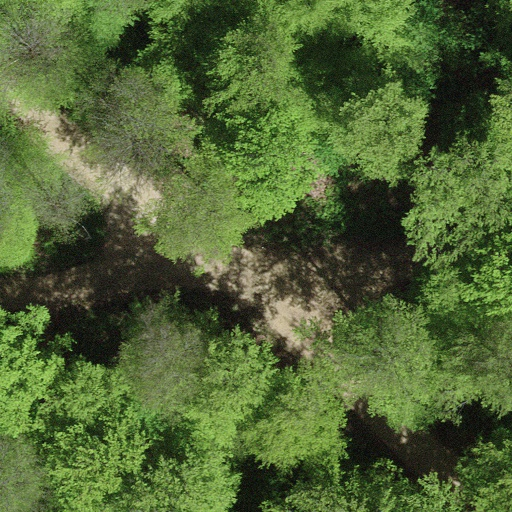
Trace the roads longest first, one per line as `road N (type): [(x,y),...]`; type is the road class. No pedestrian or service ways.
road 1 (track): [(511,495),(193,272)]
road 2 (track): [(511,239),(193,272)]
road 3 (track): [(193,272),(0,97)]
road 4 (track): [(193,272),(0,297)]
